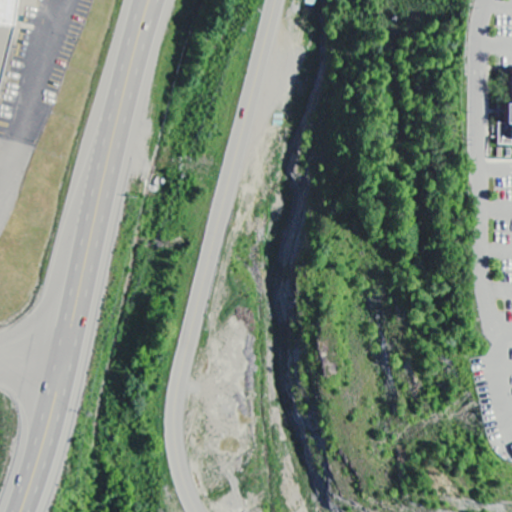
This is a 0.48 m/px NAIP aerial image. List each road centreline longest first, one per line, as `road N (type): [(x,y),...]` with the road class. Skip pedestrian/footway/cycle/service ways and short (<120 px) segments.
road 1 (residential): [(277,0),(180,397),(182,448),(202,511)]
road 2 (trunk): [(16,511),(59,367),(100,181)]
road 3 (trunk): [(100,181),(147,0)]
